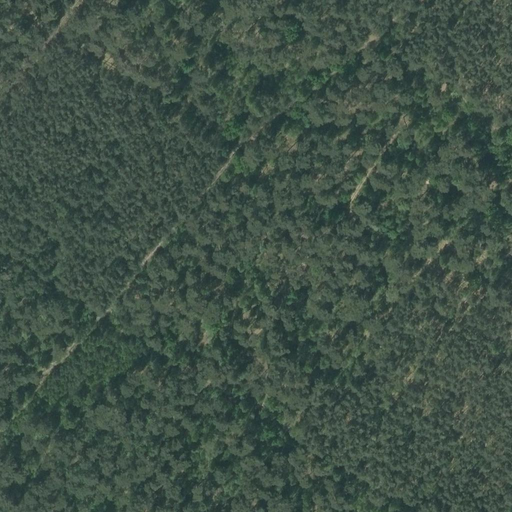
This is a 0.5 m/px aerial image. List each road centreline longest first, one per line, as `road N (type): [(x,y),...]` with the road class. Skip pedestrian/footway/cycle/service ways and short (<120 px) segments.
road 1 (track): [(212,377),(298,273),(351,180),(446,88),(461,35),(492,0)]
road 2 (track): [(0,0),(244,143)]
road 3 (track): [(212,377),(431,511)]
road 4 (track): [(244,143),(104,306),(130,334)]
road 5 (track): [(244,143),(424,0)]
road 6 (track): [(212,377),(119,511)]
road 7 (track): [(0,400),(51,361),(130,334)]
